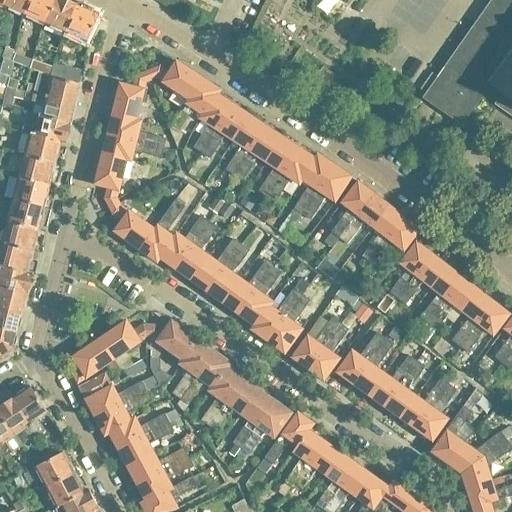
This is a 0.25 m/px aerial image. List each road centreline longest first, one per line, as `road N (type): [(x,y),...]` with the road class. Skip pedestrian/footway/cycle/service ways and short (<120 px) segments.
road 1 (residential): [(453,511),(447,492),(111,252),(62,239)]
road 2 (residential): [(511,272),(310,124),(121,3)]
road 3 (residential): [(62,239),(121,3)]
road 4 (residential): [(121,511),(32,353)]
